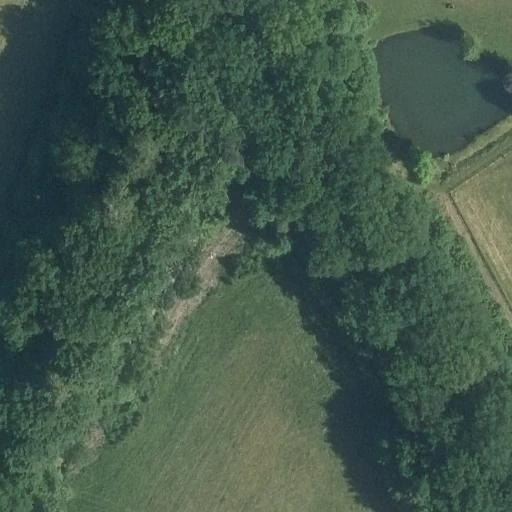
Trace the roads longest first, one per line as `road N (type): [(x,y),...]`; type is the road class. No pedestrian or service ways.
road 1 (track): [(149,0),(0,427)]
road 2 (track): [(511,488),(389,260),(413,195)]
